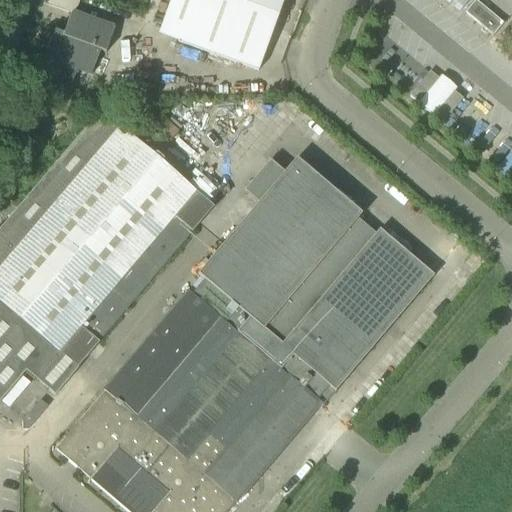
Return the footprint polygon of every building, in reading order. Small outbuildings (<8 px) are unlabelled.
[(171,0),(164,20),(172,23),(179,37),(177,43),(258,72),(262,61),(284,0),(171,0)] [(465,14),(493,37),(503,25),(475,2),(465,14)] [(50,44),(39,76),(72,87),(77,72),(91,77),(100,53),(105,55),(114,30),(71,14),(64,34),(59,48),(50,44)] [(430,73),(410,98),(442,125),(462,100),(454,93),(457,90),(441,78),(439,81),(430,73)] [(77,370),(99,344),(191,234),(213,208),(119,128),(99,113),(0,229),(0,403),(25,373),(54,398),(77,370)] [(159,511),(228,511),(320,405),(317,402),(328,389),(334,394),(433,278),(378,231),(375,236),(357,221),(361,216),(295,161),(283,175),(269,162),(243,194),(257,206),(197,277),(203,282),(191,296),(188,293),(54,451),(90,480),(88,483),(125,511),(154,511),(157,510),(159,511)] [(39,402),(27,416),(35,423),(47,408),(39,402)] [(22,421),(22,423),(22,432),(27,432),(35,423),(27,416),(22,421)]
